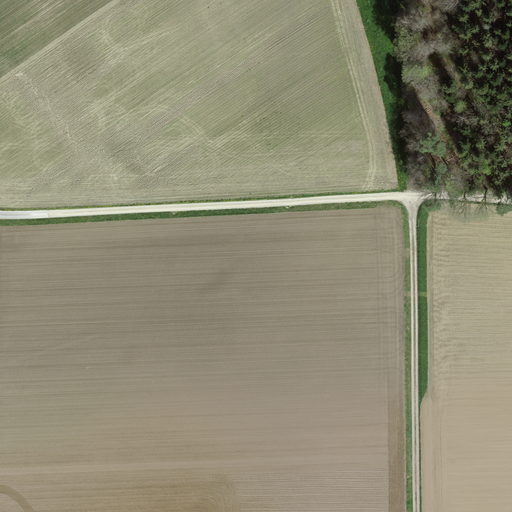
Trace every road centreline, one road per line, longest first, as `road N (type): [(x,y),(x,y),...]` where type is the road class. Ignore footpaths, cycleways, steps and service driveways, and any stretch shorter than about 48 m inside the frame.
road 1 (track): [(414,199),(0,212)]
road 2 (track): [(416,511),(414,199)]
